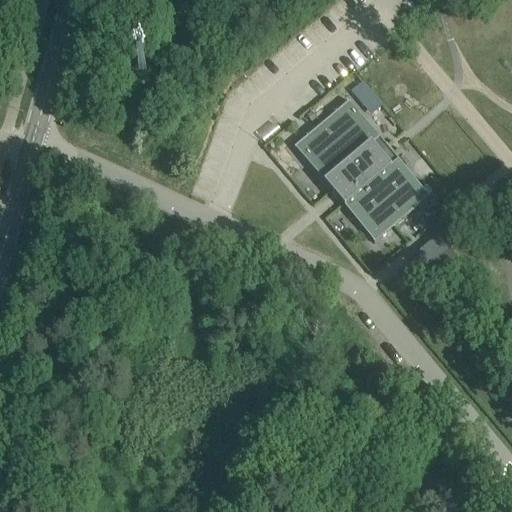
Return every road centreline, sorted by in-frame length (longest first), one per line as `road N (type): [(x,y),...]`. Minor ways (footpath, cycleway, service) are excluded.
road 1 (unclassified): [(511,474),(364,295),(166,198),(29,144)]
road 2 (tertiary): [(29,144),(65,0)]
